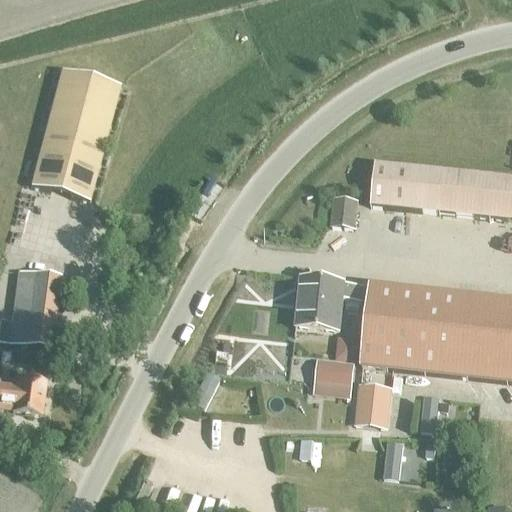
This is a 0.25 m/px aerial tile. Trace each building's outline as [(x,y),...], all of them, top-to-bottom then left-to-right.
[(30,191),(88,206),(119,90),(61,74),(30,191)] [(373,210),(511,225),(511,183),(377,169),(373,210)] [(331,231),(356,232),(358,203),(333,201),(331,231)] [(0,346),(50,353),(59,282),(18,276),(11,325),(0,324),(0,346)] [(297,308),(341,312),(342,304),(365,306),(366,293),(344,291),(344,289),(300,284),(297,308)] [(511,305),(370,290),(361,371),(360,390),(373,391),(375,372),(511,387),(511,305)] [(339,336),(341,312),(297,308),(295,332),(339,336)] [(330,393),(353,396),(356,372),(333,369),(330,393)] [(187,405),(205,414),(220,383),(202,374),(187,405)] [(11,416),(41,420),(45,385),(16,381),(15,391),(0,389),(0,412),(12,414),(11,416)] [(373,391),(360,390),(356,430),(386,433),(390,394),(373,391)]
